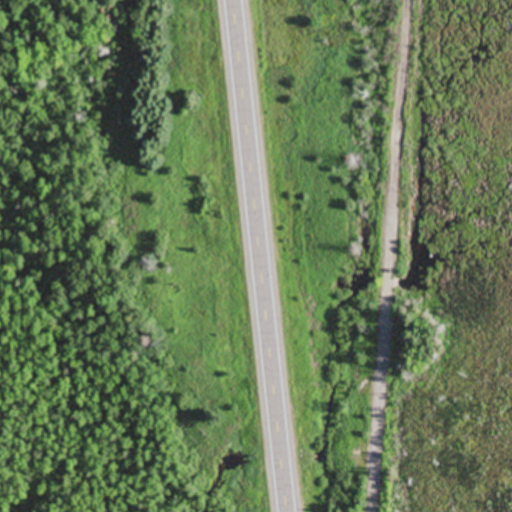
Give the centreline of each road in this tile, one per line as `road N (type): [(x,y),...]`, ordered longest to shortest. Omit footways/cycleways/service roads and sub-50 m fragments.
road 1 (primary): [(287,511),(233,0)]
road 2 (residential): [(408,0),(373,511)]
